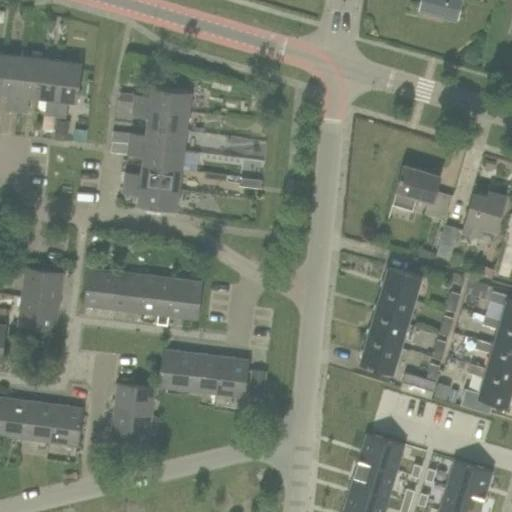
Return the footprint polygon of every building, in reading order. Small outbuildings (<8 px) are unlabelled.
[(420,0),(419,7),(458,16),(461,0),(420,0)] [(23,56),(3,54),(0,83),(0,91),(7,93),(5,109),(16,110),(23,56)] [(23,56),(16,110),(28,112),(29,95),(37,96),(42,58),(23,56)] [(56,115),(62,61),(42,58),(37,96),(47,97),(45,114),(56,115)] [(62,61),(56,115),(67,116),(68,100),(78,101),(82,63),(62,61)] [(135,93),(133,103),(190,110),(192,91),(152,86),(151,95),(135,93)] [(148,116),(147,124),(187,129),(190,110),(133,103),(132,114),(148,116)] [(55,115),(45,114),(44,127),(54,128),(55,115)] [(69,134),(70,121),(56,119),(55,132),(69,134)] [(130,131),(129,142),(185,149),(187,129),(147,124),(146,133),(130,131)] [(129,142),(130,131),(113,129),(112,140),(129,142)] [(143,163),(183,168),(185,149),(129,142),(127,153),(144,155),(143,163)] [(180,188),(183,168),(143,163),(142,172),(125,170),(124,181),(180,188)] [(405,163),(397,189),(393,201),(413,207),(417,195),(430,199),(426,213),(446,218),(453,195),(436,190),(441,175),(405,163)] [(240,177),(239,185),(261,187),(262,180),(240,177)] [(180,188),(124,181),(123,191),(139,193),(138,203),(178,208),(180,188)] [(474,192),(466,221),(463,231),(494,240),(506,195),(489,190),(488,196),(474,192)] [(459,228),(444,222),(435,254),(450,258),(459,228)] [(389,265),(382,289),(416,299),(423,275),(389,265)] [(24,267),(21,295),(58,300),(62,272),(24,267)] [(113,308),(118,271),(90,267),(85,305),(113,308)] [(118,271),(113,308),(142,312),(146,274),(118,271)] [(146,274),(142,312),(170,315),(175,278),(146,274)] [(175,278),(170,315),(198,319),(203,281),(175,278)] [(484,297),(488,283),(468,278),(460,307),(470,309),(474,294),(484,297)] [(416,299),(382,289),(375,313),(408,323),(416,299)] [(460,292),(451,289),(446,307),(455,310),(460,292)] [(500,322),(511,325),(511,299),(508,298),(509,294),(493,289),(490,299),(505,303),(501,319),(500,322)] [(58,300),(21,295),(17,323),(55,328),(58,300)] [(368,337),(401,347),(408,323),(375,313),(368,337)] [(439,332),(448,334),(453,316),(444,313),(439,332)] [(492,347),(511,352),(511,325),(500,322),(501,319),(485,314),(483,323),(498,327),(494,342),(492,347)] [(401,347),(368,337),(360,362),(394,372),(401,347)] [(447,340),(437,337),(432,355),(441,358),(447,340)] [(511,379),(511,352),(492,347),(494,342),(478,338),(476,347),(491,351),(487,367),(485,371),(511,379)] [(159,385),(187,388),(192,351),(163,347),(159,385)] [(216,392),(220,354),(192,351),(187,388),(216,392)] [(249,358),(220,354),(216,392),(244,395),(249,358)] [(431,396),(440,364),(431,361),(425,379),(403,373),(399,386),(431,396)] [(511,379),(485,371),(487,367),(471,362),(468,371),(484,376),(479,394),(464,390),(460,404),(490,413),(493,401),(508,405),(511,390),(511,379)] [(248,396),(264,398),(267,369),(252,367),(248,396)] [(447,399),(451,384),(438,381),(434,396),(447,399)] [(113,410),(151,414),(154,386),(136,385),(116,383),(113,410)] [(0,394),(0,433),(21,436),(26,398),(0,394)] [(54,402),(26,398),(21,436),(49,439),(54,402)] [(82,406),(54,402),(49,439),(77,443),(82,406)] [(151,414),(113,410),(111,438),(148,442),(151,414)] [(397,469),(405,444),(427,451),(427,450),(367,432),(362,448),(361,452),(359,458),(397,469)] [(488,486),(493,470),(433,452),(455,459),(447,484),(485,496),(487,490),(488,486)] [(390,494),(397,469),(359,458),(354,473),(353,477),(352,483),(390,494)] [(415,462),(411,474),(419,476),(422,465),(415,462)] [(429,466),(425,478),(433,480),(437,469),(429,466)] [(358,511),(384,511),(390,494),(352,483),(350,489),(349,493),(344,508),(358,511)] [(480,511),(485,496),(447,484),(439,509),(448,511),(480,511)] [(407,487),(404,499),(411,501),(415,489),(407,487)] [(421,491),(418,503),(426,505),(429,493),(421,491)] [(404,499),(401,510),(406,511),(408,511),(411,501),(404,499)]
